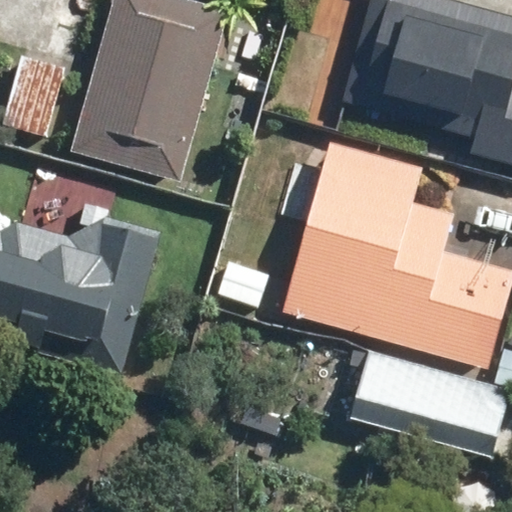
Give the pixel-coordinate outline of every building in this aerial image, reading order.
[(233,10),(196,0),(112,0),(71,152),(185,184),(233,10)] [(511,16),(450,0),(371,0),(343,102),(474,137),(470,154),(511,165),(511,16)] [(64,65),(21,54),(3,123),(46,135),(64,65)] [(329,142),(282,310),(484,366),(511,268),(443,249),(452,215),(411,204),(422,167),(329,142)] [(0,229),(0,339),(123,372),(161,232),(105,216),(72,237),(16,221),(0,229)] [(226,260),(215,293),(256,307),(268,273),(226,260)] [(511,385),(365,347),(345,422),(498,461),(511,408),(511,385)] [(81,511),(82,509),(15,490),(8,511),(81,511)]
